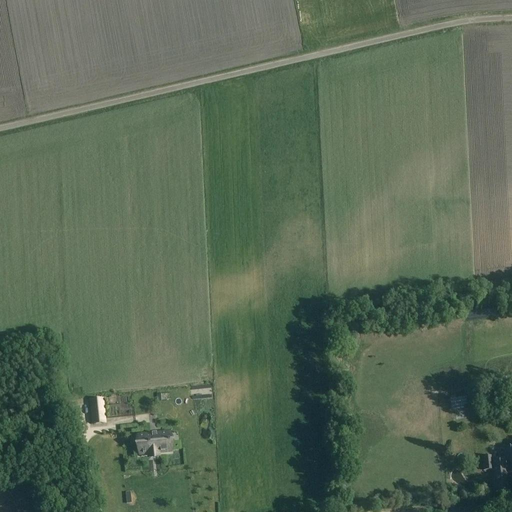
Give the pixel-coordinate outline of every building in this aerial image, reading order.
[(89,400),(91,418),(104,417),(102,399),(89,400)] [(431,400),(432,409),(446,408),(445,399),(431,400)] [(496,411),(507,409),(506,401),(494,403),(496,411)] [(138,437),(140,455),(146,455),(160,453),(171,452),(171,451),(169,451),(168,444),(170,444),(169,442),(168,442),(167,434),(169,434),(169,433),(138,437)] [(489,462),(492,494),(507,493),(505,475),(511,474),(511,448),(502,450),(503,460),(489,462)]
